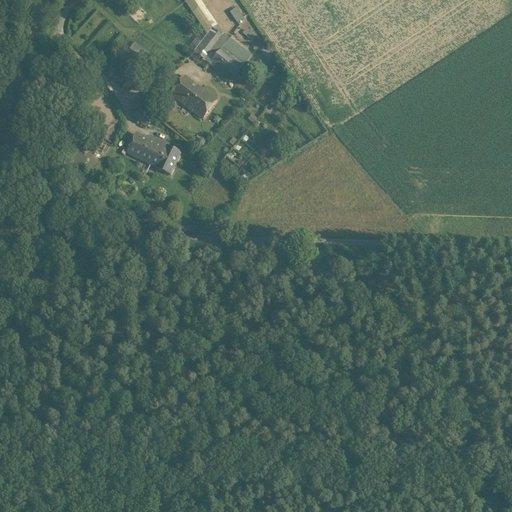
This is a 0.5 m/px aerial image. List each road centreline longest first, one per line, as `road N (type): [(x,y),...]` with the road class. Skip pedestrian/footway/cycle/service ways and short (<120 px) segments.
road 1 (unclassified): [(511,244),(0,225)]
road 2 (unknown): [(116,228),(191,289),(511,460)]
road 3 (track): [(216,511),(220,482),(244,456),(431,485),(476,485),(511,466)]
road 4 (track): [(65,226),(0,439)]
road 5 (unclassified): [(77,0),(0,173)]
road 6 (unknown): [(0,114),(47,0)]
